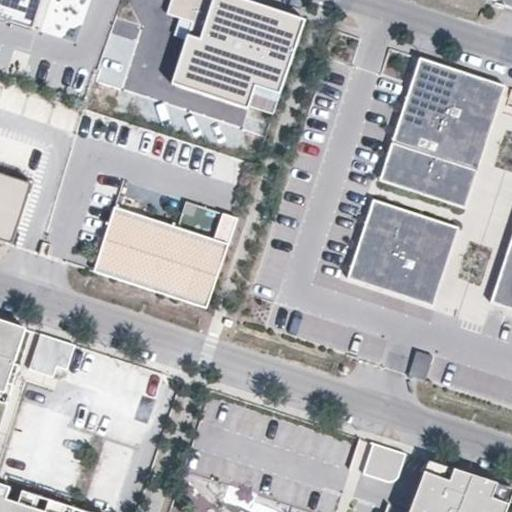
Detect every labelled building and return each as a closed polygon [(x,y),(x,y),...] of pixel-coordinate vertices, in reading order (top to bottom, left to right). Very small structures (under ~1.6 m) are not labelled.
[(0,0),(0,17),(33,27),(41,0),(0,0)] [(305,21),(241,0),(172,0),(167,14),(193,23),(172,85),(248,110),(249,107),(256,87),(280,95),(305,21)] [(462,207),(504,85),(419,56),(407,92),(377,178),(462,207)] [(50,65),(46,88),(85,95),(89,72),(50,65)] [(274,115),(280,95),(256,87),(249,107),(274,115)] [(0,238),(2,239),(22,179),(0,171),(0,238)] [(22,179),(2,239),(12,242),(32,182),(22,179)] [(457,227),(369,199),(341,282),(429,311),(457,227)] [(178,225),(228,242),(236,218),(186,201),(178,225)] [(98,270),(207,306),(228,242),(178,225),(115,205),(97,258),(102,259),(98,270)] [(511,236),(491,300),(511,308),(511,236)] [(0,392),(5,394),(26,329),(0,320),(0,392)] [(67,370),(75,346),(40,334),(29,370),(53,378),(57,367),(67,370)] [(425,381),(433,357),(416,351),(408,376),(425,381)] [(5,394),(0,392),(0,402),(8,405),(11,396),(5,394)] [(394,474),(401,452),(369,442),(358,473),(381,480),(389,479),(394,474)] [(445,482),(450,468),(425,460),(420,473),(445,482)] [(498,484),(450,468),(445,482),(420,473),(406,511),(506,511),(509,506),(492,499),(498,484)] [(509,506),(511,497),(511,488),(498,484),(492,499),(509,506)] [(0,511),(37,511),(36,511),(19,506),(8,502),(11,490),(0,486),(0,511)] [(36,511),(40,500),(23,494),(19,506),(36,511)] [(73,511),(74,511),(50,503),(46,511),(73,511)]
